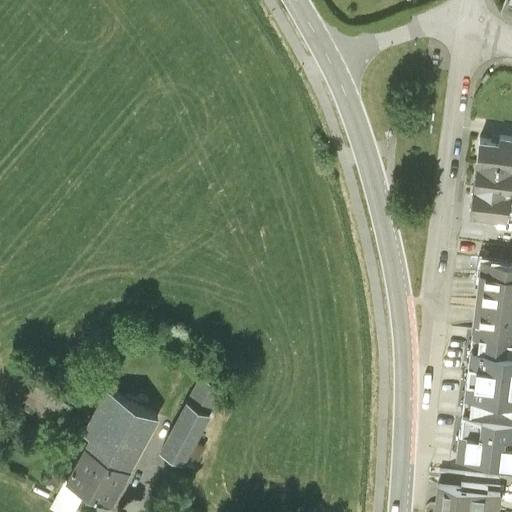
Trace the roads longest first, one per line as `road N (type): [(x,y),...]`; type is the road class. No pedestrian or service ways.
road 1 (residential): [(405,408),(426,365),(476,20)]
road 2 (tertiary): [(327,58),(382,217),(405,408)]
road 3 (residential): [(476,20),(444,16),(327,58)]
